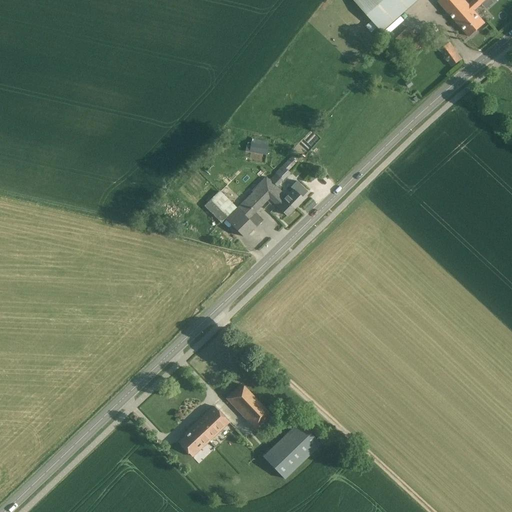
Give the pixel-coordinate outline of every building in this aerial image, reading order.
[(418,0),(354,0),(382,32),(418,0)] [(464,0),(438,0),(438,1),(469,36),(485,23),(474,11),(482,4),(486,0),(472,0),(468,4),(465,1),(464,0)] [(395,39),(403,48),(407,45),(414,54),(423,47),(415,37),(416,36),(408,27),(395,39)] [(452,66),(462,59),(444,34),(434,41),(439,50),(452,66)] [(246,143),(245,152),(266,155),(268,141),(252,139),(251,144),(246,143)] [(291,157),(270,179),(277,186),(290,172),(288,171),(296,162),(291,157)] [(287,215),(293,209),(278,195),(282,192),(277,187),(277,186),(270,179),(269,180),(265,176),(253,188),(254,189),(243,201),(243,202),(237,208),(219,191),(204,206),(222,222),(225,218),(244,236),(261,219),(255,213),(268,198),(272,202),(273,201),(287,215)] [(283,199),(278,195),(293,209),(303,199),(293,189),(283,199)] [(241,383),(225,398),(256,430),(258,431),(267,421),(266,420),(271,415),(241,383)] [(213,406),(194,423),(202,432),(200,435),(207,443),(228,423),(213,406)] [(284,478),(321,443),(299,421),(263,456),(284,478)] [(202,432),(194,423),(187,430),(188,431),(177,441),(192,457),(207,443),(200,435),(202,432)]
